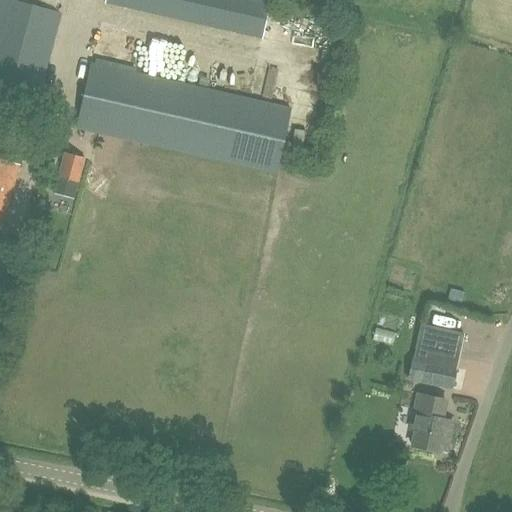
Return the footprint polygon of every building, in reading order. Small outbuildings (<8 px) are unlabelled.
[(11,0),(0,0),(0,90),(35,100),(59,13),(11,0)] [(261,36),(269,1),(264,0),(103,0),(104,1),(261,36)] [(305,37),(328,39),(329,32),(306,30),(305,37)] [(274,172),(289,107),(90,62),(75,127),(274,172)] [(72,200),(77,181),(83,157),(63,152),(52,194),(72,200)] [(0,194),(9,197),(17,166),(0,160),(0,194)] [(0,228),(1,228),(9,197),(0,194),(0,228)] [(452,299),(452,310),(481,310),(481,298),(452,299)] [(420,324),(412,359),(410,359),(406,378),(419,381),(419,382),(451,389),(463,333),(420,324)] [(410,445),(436,451),(437,448),(444,450),(448,432),(441,430),(444,418),(440,417),(444,399),(430,396),(417,393),(409,429),(414,430),(410,445)]
